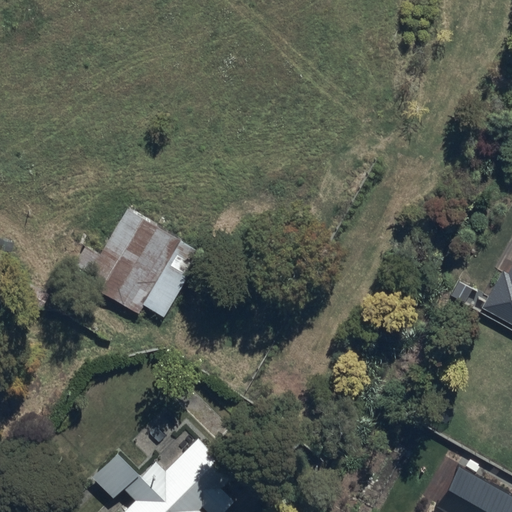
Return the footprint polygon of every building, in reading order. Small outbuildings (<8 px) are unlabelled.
[(81,280),(161,322),(201,247),(121,205),(81,280)] [(511,268),(509,274),(503,271),(483,308),(511,324),(511,268)] [(308,300),(286,287),(269,317),(291,330),(308,300)] [(113,511),(206,511),(242,478),(198,432),(113,511)] [(511,511),(511,495),(456,465),(433,506),(444,511),(511,511)]
